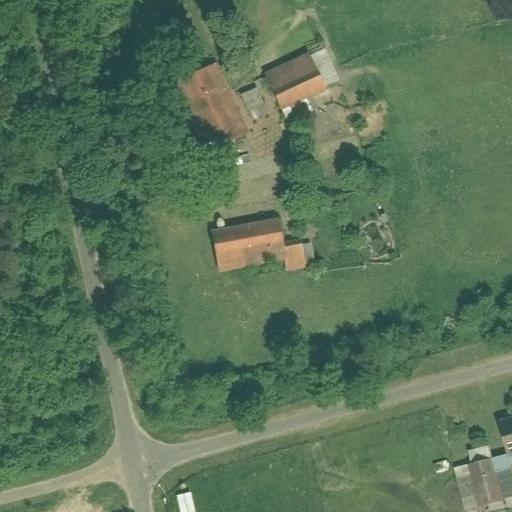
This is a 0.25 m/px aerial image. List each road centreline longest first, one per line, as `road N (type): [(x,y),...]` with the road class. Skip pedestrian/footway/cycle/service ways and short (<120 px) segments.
road 1 (residential): [(23,0),(124,471)]
road 2 (residential): [(124,471),(511,368)]
road 3 (residential): [(0,501),(124,471)]
